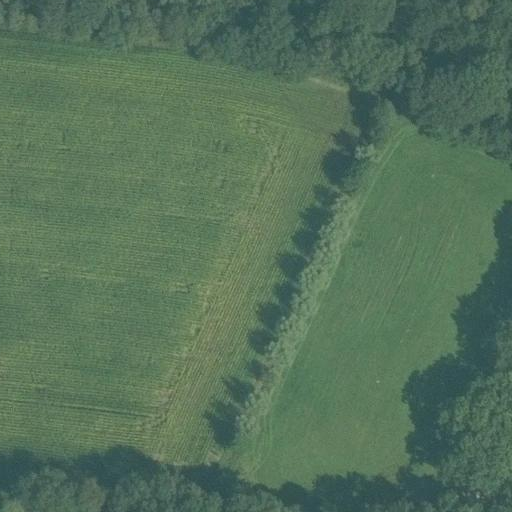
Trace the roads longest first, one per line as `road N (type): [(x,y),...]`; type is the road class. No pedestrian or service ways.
road 1 (track): [(310,0),(400,58),(511,88)]
road 2 (track): [(511,401),(462,511)]
